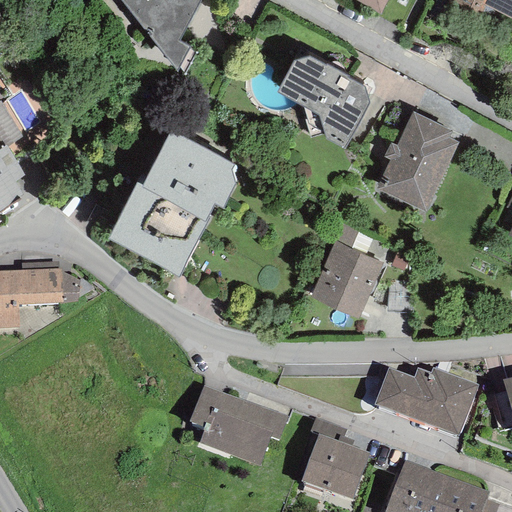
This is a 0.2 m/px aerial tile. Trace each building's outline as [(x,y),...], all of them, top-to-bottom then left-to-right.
[(120,0),(177,72),(189,48),(178,41),(200,0),(120,0)] [(382,0),(352,0),(375,13),(382,0)] [(511,0),(481,0),(479,4),(511,20),(511,0)] [(294,60),(277,91),(301,106),(317,115),(324,135),(343,146),(370,102),(364,85),(310,54),(294,60)] [(7,148),(22,137),(0,101),(0,141),(1,141),(4,147),(6,146),(7,148)] [(424,214),(459,143),(450,139),(453,133),(412,113),(396,145),(390,142),(382,157),(387,160),(379,176),(386,180),(380,192),(424,214)] [(136,182),(106,240),(177,278),(210,218),(208,217),(213,205),(223,209),(242,169),(170,131),(142,185),(136,182)] [(18,198),(23,194),(14,181),(24,175),(7,148),(6,146),(4,147),(0,149),(0,211),(20,200),(18,198)] [(358,318),(382,263),(365,255),(372,238),(342,225),(309,297),(358,318)] [(390,266),(403,271),(410,255),(397,249),(390,266)] [(58,268),(58,262),(21,264),(21,270),(58,268)] [(0,328),(19,328),(17,305),(63,303),(61,272),(60,268),(58,268),(21,270),(0,271),(0,328)] [(79,280),(61,272),(63,303),(77,301),(79,280)] [(457,436),(477,385),(432,368),(430,373),(417,369),(413,378),(388,367),(373,405),(457,436)] [(511,377),(501,380),(511,416),(511,377)] [(285,417),(203,386),(188,422),(205,429),(200,442),(257,464),(269,434),(277,437),(285,417)] [(343,437),(346,430),(315,417),(309,431),(318,434),(337,441),(339,435),(343,437)] [(352,500),(369,453),(351,446),(337,441),(318,434),(300,481),(352,500)] [(337,441),(351,446),(353,441),(343,437),(339,435),(337,441)] [(489,492),(404,460),(384,511),(494,511),(498,504),(486,500),(489,492)]
